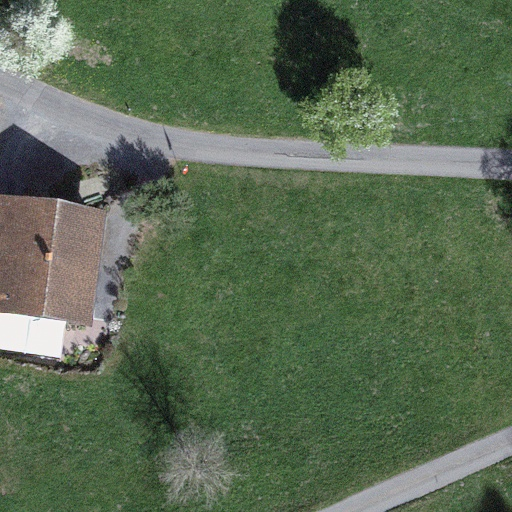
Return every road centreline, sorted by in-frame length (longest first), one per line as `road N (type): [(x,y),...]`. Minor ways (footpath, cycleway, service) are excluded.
road 1 (unclassified): [(0,78),(85,119),(158,141),(239,153),(511,167)]
road 2 (unclassified): [(511,451),(364,511)]
